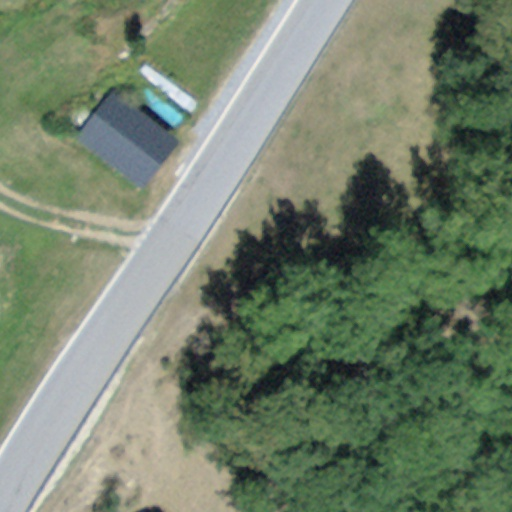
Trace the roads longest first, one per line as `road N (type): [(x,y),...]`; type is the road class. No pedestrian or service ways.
road 1 (tertiary): [(0,499),(326,0)]
road 2 (track): [(170,238),(0,202)]
